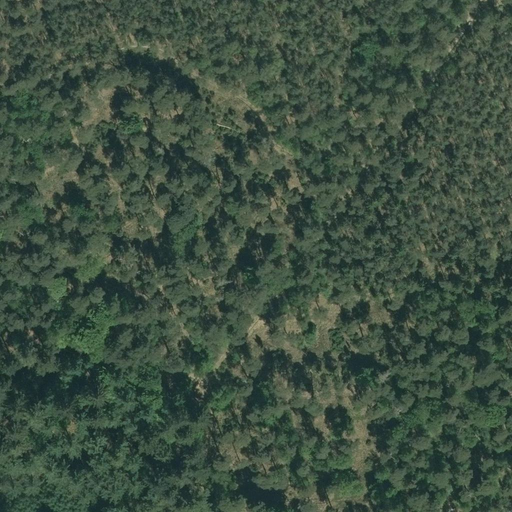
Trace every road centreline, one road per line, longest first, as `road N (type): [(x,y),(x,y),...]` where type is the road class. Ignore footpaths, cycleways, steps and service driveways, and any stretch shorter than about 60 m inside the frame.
road 1 (track): [(210,376),(481,0)]
road 2 (track): [(0,324),(210,376)]
road 3 (track): [(204,511),(210,376)]
